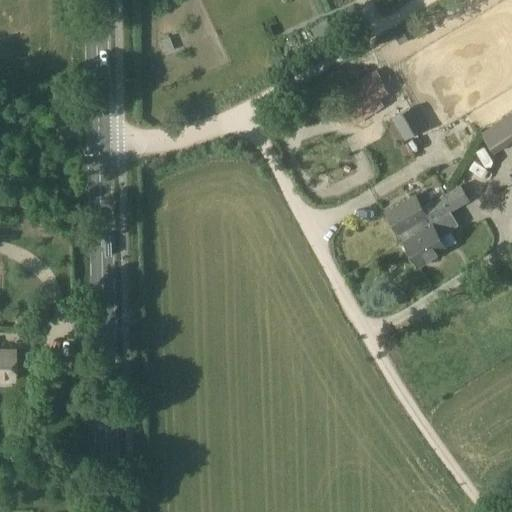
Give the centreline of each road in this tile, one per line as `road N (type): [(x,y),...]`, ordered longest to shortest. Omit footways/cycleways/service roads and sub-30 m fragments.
road 1 (primary): [(108,511),(98,0)]
road 2 (track): [(489,511),(403,390),(242,112)]
road 3 (track): [(242,112),(165,138),(121,140),(0,82)]
road 4 (track): [(429,0),(242,112)]
